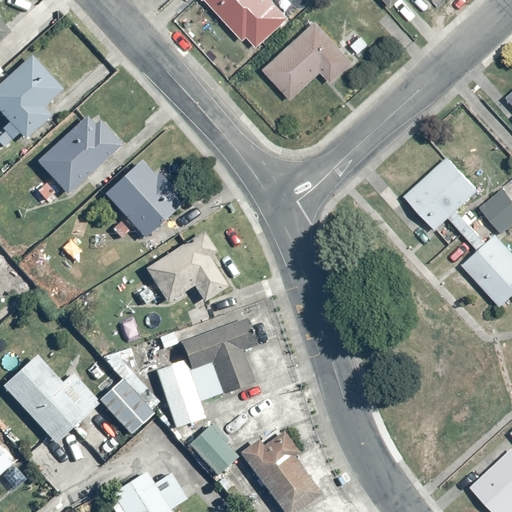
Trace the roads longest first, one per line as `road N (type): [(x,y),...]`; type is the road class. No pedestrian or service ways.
road 1 (residential): [(402,511),(354,433),(276,212)]
road 2 (residential): [(511,7),(296,203),(276,212)]
road 3 (residential): [(276,212),(224,141),(93,0)]
